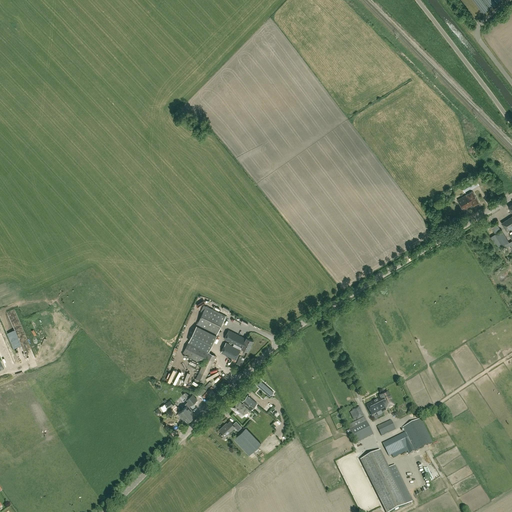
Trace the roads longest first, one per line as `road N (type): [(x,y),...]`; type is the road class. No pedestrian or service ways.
road 1 (tertiary): [(106,511),(285,335),(511,197)]
road 2 (unknown): [(319,312),(389,456),(414,471)]
road 3 (unclassified): [(511,123),(417,0)]
